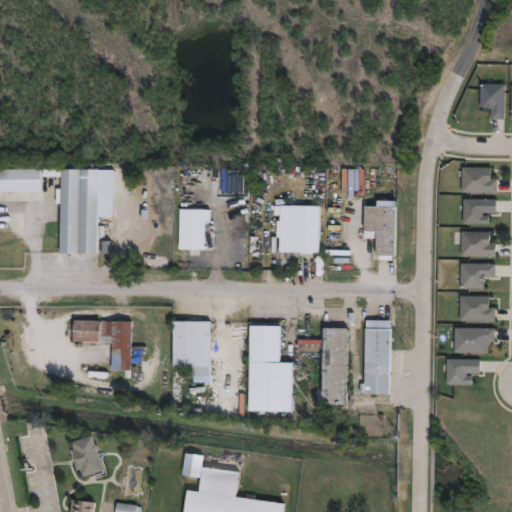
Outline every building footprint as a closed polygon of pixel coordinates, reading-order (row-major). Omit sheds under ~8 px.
[(504,108),(504,120),(491,120),(491,108),(480,108),(480,85),(504,85),(504,108)] [(43,187),(0,187),(0,168),(43,169),(43,187)] [(490,168),(490,180),(497,180),(497,193),(490,193),(462,193),(462,168),(490,168)] [(101,170),(101,226),(108,226),(108,239),(101,239),(101,255),(90,255),(64,255),(64,254),(64,205),(59,205),(59,191),(59,190),(64,190),(64,177),(46,177),(46,169),(65,170),(101,170)] [(482,213),(482,216),(488,216),(488,224),(482,224),(463,224),(463,200),(482,200),(496,200),(496,213),(482,213)] [(324,207),(323,253),(316,253),(316,256),(304,256),(304,253),(283,253),(284,237),(281,237),(281,222),(284,222),(284,216),(277,216),(277,206),(324,207)] [(402,209),(400,257),(382,257),(383,232),(369,232),(370,208),(402,209)] [(214,210),(214,222),(208,222),(207,250),(183,250),(184,210),(214,210)] [(489,232),(489,244),(496,244),(496,257),(489,257),(461,257),(462,232),(489,232)] [(483,289),(460,289),(460,264),(484,264),(495,265),(495,278),(483,278),(483,289)] [(489,297),(489,308),(495,308),(495,322),(488,322),(460,322),(460,297),(489,297)] [(147,332),(147,340),(136,340),(136,346),(146,346),(146,365),(135,364),(135,370),(134,370),(134,377),(127,377),(127,369),(116,369),(117,342),(78,341),(79,319),(136,320),(136,321),(141,321),(141,332),(147,332)] [(393,393),(370,393),(370,320),(370,319),(391,319),(394,319),(394,350),(394,393),(393,393)] [(216,323),(215,376),(197,376),(197,365),(178,365),(178,323),(216,323)] [(286,324),(286,360),(298,360),(298,409),(255,409),(255,326),(255,324),(286,324)] [(353,329),(353,357),(359,357),(360,383),(353,383),(353,402),(329,402),(329,327),(342,327),(353,327),(353,329)] [(486,354),(454,353),(454,328),(487,329),(495,329),(495,343),(489,343),(489,346),(487,346),(486,354)] [(467,374),(467,376),(472,376),(472,385),(466,385),(447,385),(447,360),(467,360),(480,360),(480,375),(467,374)] [(101,449),(107,469),(87,475),(85,468),(82,469),(76,449),(79,448),(76,441),(97,435),(100,444),(101,445),(102,448),(101,449)] [(209,454),(205,477),(186,474),(190,451),(209,454)] [(146,466),(144,486),(145,486),(145,491),(143,490),(142,496),(126,495),(127,487),(124,487),(126,475),(129,475),(131,464),(146,466)] [(245,471),(241,496),(290,503),(288,511),(188,511),(192,489),(205,491),(209,466),(245,471)] [(98,501),(96,511),(74,511),(76,499),(98,501)] [(144,507),(143,511),(119,511),(120,504),(120,502),(141,505),(140,507),(144,507)]
